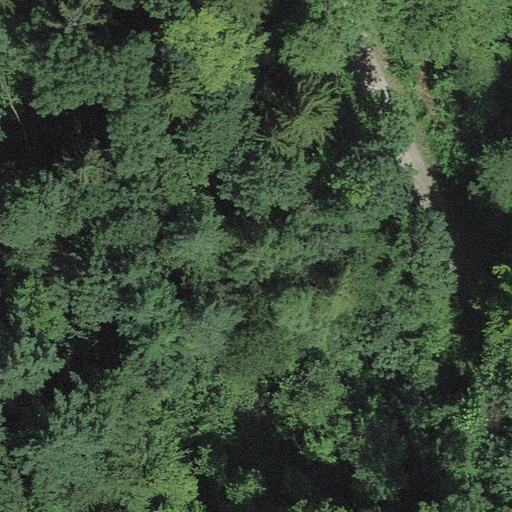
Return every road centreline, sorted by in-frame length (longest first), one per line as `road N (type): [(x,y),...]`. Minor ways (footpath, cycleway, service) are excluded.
road 1 (track): [(340,0),(511,374)]
road 2 (track): [(188,511),(0,259)]
